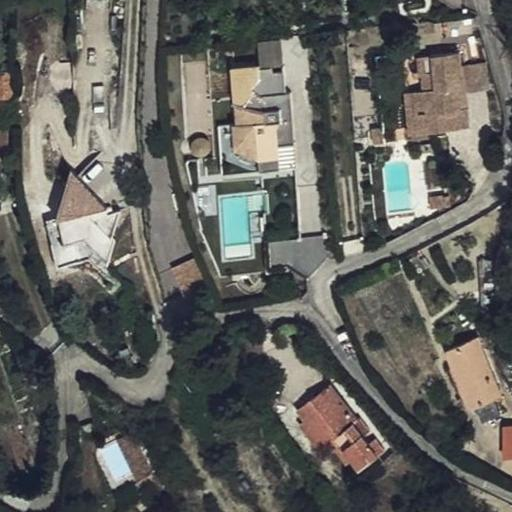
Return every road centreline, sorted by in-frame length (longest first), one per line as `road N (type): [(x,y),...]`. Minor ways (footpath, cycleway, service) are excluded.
road 1 (residential): [(0,494),(38,508),(60,495),(79,422),(76,365),(146,388),(174,339),(226,316),(273,309),(319,315)]
road 2 (residential): [(511,129),(509,175),(486,206),(334,266),(321,287),(319,315)]
road 3 (residential): [(319,315),(338,348),(445,460),(511,489)]
road 4 (residential): [(479,0),(511,121)]
